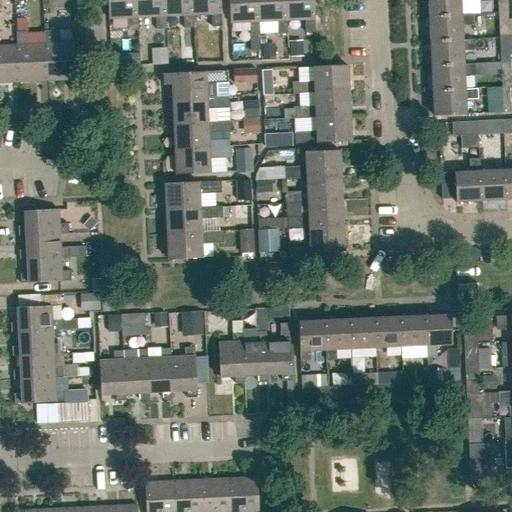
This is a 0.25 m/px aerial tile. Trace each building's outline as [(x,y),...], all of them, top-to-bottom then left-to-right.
[(137,18),(136,18),(135,0),(106,0),(108,19),(127,18),(127,32),(138,31),(137,18)] [(165,30),(165,17),(164,17),(163,0),(135,0),(136,18),(137,18),(155,17),(155,30),(165,30)] [(193,29),(192,15),(191,0),(163,0),(164,17),(165,17),(182,16),(183,29),(193,29)] [(191,0),(192,15),(210,14),(211,28),(221,27),(219,0),(191,0)] [(259,35),(258,22),(256,0),(228,0),(229,24),(249,23),(249,35),(259,35)] [(287,34),(286,21),(285,21),(284,0),(256,0),(258,22),(275,21),(276,34),(287,34)] [(284,0),(285,21),(286,21),(304,20),(305,33),(314,32),(312,0),(284,0)] [(471,0),(427,0),(428,16),(460,15),(460,1),(471,1),(471,0)] [(496,0),(498,13),(507,13),(506,0),(496,0)] [(429,41),(462,39),(460,15),(428,16),(429,41)] [(508,38),(508,37),(507,19),(498,20),(499,38),(508,38)] [(44,44),(46,81),(74,79),(73,43),(53,44),(53,31),(43,32),(44,44)] [(46,81),(44,44),(26,45),(25,32),(16,33),(16,46),(18,82),(46,81)] [(509,55),(511,54),(511,36),(508,37),(508,38),(499,38),(500,63),(509,62),(509,55)] [(431,66),(463,64),(462,39),(429,41),(431,66)] [(289,56),(301,55),(301,44),(289,44),(289,56)] [(0,83),(18,82),(16,46),(0,46),(0,83)] [(273,57),(273,47),(262,47),(262,57),(273,57)] [(121,54),(111,55),(111,66),(122,65),(121,54)] [(432,91),(464,89),(463,75),(473,75),(472,64),(463,64),(431,66),(432,91)] [(313,93),(348,92),(346,66),(295,68),(296,83),(291,83),(291,94),(313,93)] [(262,94),(272,94),(270,69),(261,69),(262,94)] [(501,88),(511,87),(510,69),(500,69),(501,88)] [(257,84),(257,70),(234,71),(234,85),(257,84)] [(170,74),(162,75),(163,86),(171,85),(171,100),(205,98),(205,85),(227,84),(227,71),(170,74)] [(464,89),(432,91),(433,116),(465,114),(464,89)] [(314,118),(349,116),(348,92),(313,93),(314,107),(292,108),(293,119),(314,118)] [(511,112),(511,94),(502,94),(503,113),(511,112)] [(205,98),(171,100),(173,125),(206,123),(206,122),(229,121),(228,108),(228,97),(205,98)] [(257,101),(244,102),(244,118),(258,117),(257,101)] [(349,116),(314,118),(315,131),(293,132),(294,144),(350,142),(349,116)] [(243,134),(259,134),(258,118),(243,119),(243,134)] [(503,134),(511,133),(511,120),(502,121),(503,134)] [(206,123),(173,125),(174,149),(207,148),(207,134),(229,133),(229,121),(206,122),(206,123)] [(478,135),(479,135),(498,134),(497,121),(477,122),(478,135)] [(473,149),(472,122),(452,123),(452,137),(460,136),(460,150),(473,149)] [(265,147),(276,147),(275,134),(264,135),(265,147)] [(207,148),(174,149),(175,175),(209,173),(208,159),(230,158),(230,146),(207,148)] [(232,147),(232,171),(248,171),(248,147),(232,147)] [(255,181),(305,179),(305,178),(339,177),(338,151),(304,153),(305,166),(258,169),(255,176),(255,181)] [(481,202),(506,201),(505,171),(480,172),(481,202)] [(455,203),(481,202),(480,172),(454,173),(455,203)] [(306,203),(341,201),(339,177),(305,178),(305,179),(306,192),(284,193),(285,205),(307,204),(306,203)] [(234,200),(248,200),(248,180),(233,181),(234,200)] [(165,210),(199,208),(198,195),(220,193),(220,181),(163,184),(165,210)] [(255,181),(256,194),(272,193),(271,181),(255,181)] [(308,228),(342,226),(341,201),(306,203),(307,204),(307,217),(285,218),(286,230),(308,228)] [(166,235),(200,233),(199,220),(221,219),(221,207),(199,208),(165,210),(166,235)] [(59,233),(59,234),(68,234),(68,223),(59,224),(58,209),(24,211),(25,226),(17,226),(18,236),(25,235),(59,233)] [(342,226),(308,228),(309,242),(287,243),(287,255),(343,252),(342,226)] [(276,252),(274,231),(258,232),(259,253),(276,252)] [(200,233),(166,235),(167,260),(201,259),(200,245),(223,244),(222,232),(200,233)] [(19,250),(19,259),(26,259),(26,258),(60,257),(60,258),(86,256),(85,246),(60,247),(59,234),(59,233),(25,235),(26,249),(19,250)] [(61,271),(60,258),(60,257),(26,258),(26,259),(27,273),(20,273),(20,283),(70,281),(70,271),(61,271)] [(80,312),(100,311),(99,294),(79,295),(80,312)] [(11,323),(11,332),(18,332),(18,331),(53,330),(53,331),(62,330),(61,320),(52,320),(51,306),(59,305),(59,295),(39,296),(40,306),(17,307),(18,322),(11,323)] [(180,314),(181,332),(200,332),(199,313),(180,314)] [(117,315),(118,334),(138,333),(137,314),(117,315)] [(452,345),(450,315),(425,316),(426,346),(426,358),(437,358),(436,345),(452,345)] [(511,342),(511,315),(495,317),(496,328),(511,327),(511,342)] [(401,347),(426,346),(425,316),(400,317),(401,347)] [(376,348),(401,347),(400,317),(374,318),(376,348)] [(77,319),(78,329),(89,329),(89,318),(77,319)] [(350,349),(376,348),(374,318),(349,319),(350,349)] [(336,350),(350,349),(349,319),(324,321),(325,351),(326,360),(337,360),(336,350)] [(310,351),(325,351),(324,321),(298,322),(300,363),(311,363),(310,351)] [(464,345),(477,344),(476,324),(463,325),(464,345)] [(53,344),(53,331),(53,330),(18,331),(18,332),(19,346),(12,346),(13,356),(20,356),(20,355),(54,354),(63,354),(62,344),(53,344)] [(478,341),(489,341),(489,330),(477,331),(478,341)] [(267,375),(268,375),(282,374),(282,382),(292,381),(290,331),(279,331),(280,340),(266,341),(267,375)] [(266,341),(266,332),(256,333),(256,341),(243,342),(242,342),(244,376),(258,376),(258,383),(268,382),(268,375),(267,375),(266,341)] [(242,342),(243,342),(242,333),(232,334),(233,343),(218,343),(220,377),(234,377),(235,384),(245,383),(244,376),(242,342)] [(185,357),(172,358),(171,358),(173,392),(187,391),(187,398),(197,398),(196,385),(208,384),(207,357),(195,358),(195,348),(184,348),(185,357)] [(171,358),(172,358),(171,349),(161,349),(161,358),(148,359),(147,359),(149,393),(163,392),(164,399),(173,399),(173,392),(171,358)] [(147,359),(148,359),(148,350),(137,350),(138,359),(124,360),(125,394),(126,394),(140,393),(140,400),(150,400),(149,393),(147,359)] [(442,371),(454,371),(452,350),(441,351),(442,371)] [(465,370),(478,370),(477,350),(464,350),(465,370)] [(124,360),(124,351),(114,351),(114,360),(100,361),(101,395),(116,395),(116,402),(126,401),(126,394),(125,394),(124,360)] [(93,361),(92,353),(83,353),(84,361),(93,361)] [(54,368),(54,354),(20,355),(20,356),(20,370),(13,370),(14,380),(21,379),(55,377),(55,378),(64,377),(63,367),(54,368)] [(465,375),(466,395),(480,395),(480,394),(479,375),(465,375)] [(481,377),(481,390),(492,390),(492,376),(481,377)] [(55,391),(55,378),(55,377),(21,379),(21,393),(14,394),(15,403),(65,401),(64,391),(55,391)] [(453,382),(433,382),(434,396),(454,395),(453,382)] [(428,383),(408,384),(409,397),(429,396),(428,383)] [(384,398),(404,397),(403,384),(383,385),(384,398)] [(378,398),(378,385),(377,385),(358,386),(358,399),(378,398)] [(353,399),(352,386),(332,387),(333,400),(353,399)] [(308,401),(328,400),(327,387),(307,388),(308,401)] [(83,390),(64,391),(65,401),(83,400),(83,390)] [(511,392),(497,393),(498,404),(511,403),(511,392)] [(480,395),(466,395),(467,420),(490,419),(488,393),(480,394),(480,395)] [(77,403),(78,421),(88,421),(87,402),(77,403)] [(57,422),(68,422),(67,403),(56,404),(57,422)] [(68,422),(78,421),(77,403),(67,403),(68,422)] [(37,423),(47,423),(46,404),(36,405),(37,423)] [(47,423),(57,422),(56,404),(46,404),(47,423)] [(469,446),(482,445),(481,425),(468,426),(469,446)] [(486,450),(469,451),(470,483),(488,482),(486,450)] [(229,511),(258,511),(257,477),(228,479),(229,511)] [(229,511),(228,479),(201,480),(202,511),(229,511)] [(202,511),(201,480),(173,481),(174,511),(202,511)] [(174,511),(173,481),(144,483),(145,511),(174,511)]
